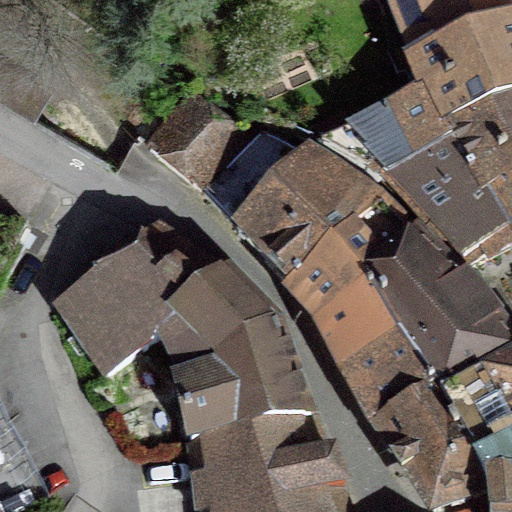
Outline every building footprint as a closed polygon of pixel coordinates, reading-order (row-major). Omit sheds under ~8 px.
[(389,0),(415,65),(432,57),(511,28),(499,0),(389,0)] [(428,89),(450,135),(511,110),(511,29),(511,28),(432,57),(415,65),(424,91),(428,89)] [(511,234),(467,170),(450,135),(428,89),(424,91),(317,147),(378,183),(380,180),(463,274),(511,247),(511,234)] [(193,98),(150,151),(200,191),(247,142),(193,98)] [(511,110),(450,135),(467,170),(511,234),(511,110)] [(294,295),(380,206),(346,180),(262,133),(204,194),(236,233),(294,295)] [(294,295),(322,330),(365,290),(418,242),(380,206),(294,295)] [(176,329),(232,288),(157,238),(57,309),(105,379),(161,340),(176,329)] [(418,242),(365,290),(390,335),(434,399),(436,403),(440,401),(511,363),(511,347),(476,303),(418,242)] [(190,445),(190,447),(310,432),(279,338),(232,288),(176,329),(161,340),(185,387),(177,391),(190,445)] [(365,290),(322,330),(346,374),(390,335),(365,290)] [(434,399),(390,335),(346,374),(377,431),(434,399)] [(440,401),(436,403),(491,491),(511,476),(511,368),(443,407),(440,401)] [(437,511),(485,493),(491,491),(436,403),(434,399),(377,431),(432,511),(437,511)] [(339,511),(310,432),(190,447),(199,511),(339,511)] [(511,511),(511,476),(491,491),(485,493),(487,511),(511,511)]
